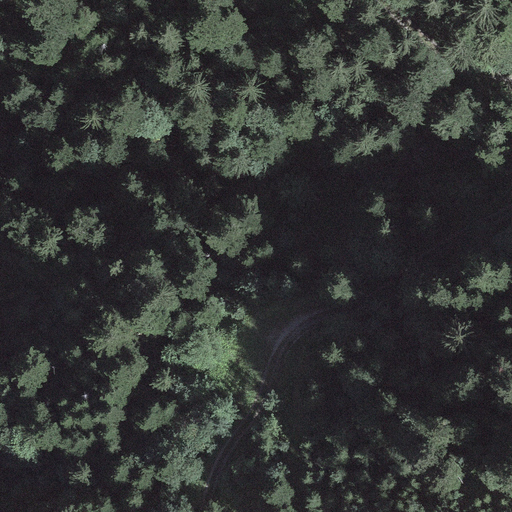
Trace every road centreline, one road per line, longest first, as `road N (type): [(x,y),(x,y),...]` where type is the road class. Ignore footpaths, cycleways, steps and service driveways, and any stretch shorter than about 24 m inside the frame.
road 1 (track): [(511,202),(285,341),(202,511)]
road 2 (track): [(384,0),(463,71),(511,72)]
